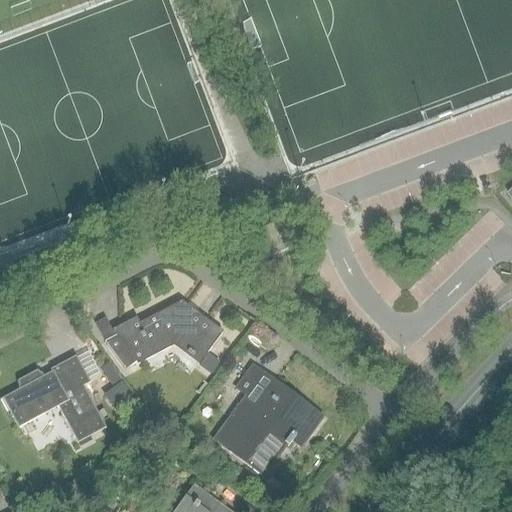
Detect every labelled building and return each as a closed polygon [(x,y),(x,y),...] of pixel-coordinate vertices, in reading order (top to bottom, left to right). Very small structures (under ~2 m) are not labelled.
[(285,219),(247,235),(259,263),(296,247),(285,219)] [(138,325),(134,320),(111,332),(114,337),(104,343),(121,371),(133,364),(134,367),(172,347),(197,366),(221,332),(181,303),(138,325)] [(16,382),(18,391),(1,400),(17,429),(57,409),(76,445),(104,430),(82,388),(102,378),(89,352),(76,359),(75,357),(50,371),(52,375),(44,379),(35,372),(16,382)] [(219,363),(206,355),(198,367),(210,376),(219,363)] [(235,389),(246,397),(261,378),(250,370),(245,376),(235,389)] [(252,409),(242,402),(212,442),(261,479),(285,447),(293,453),(319,417),(272,382),(252,409)] [(137,406),(120,385),(103,397),(120,419),(137,406)] [(262,496),(279,509),(291,493),(273,480),(262,496)] [(227,511),(192,487),(173,511),(227,511)]
